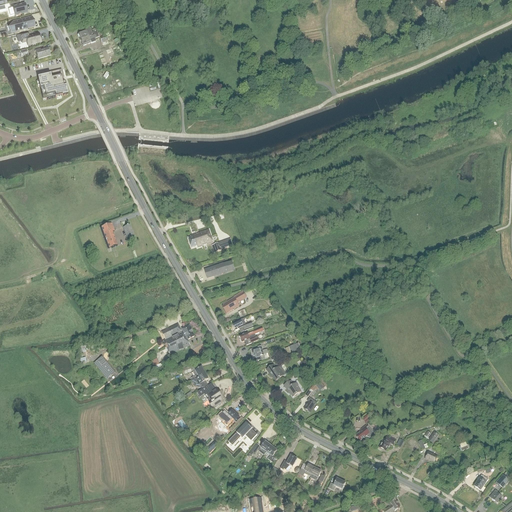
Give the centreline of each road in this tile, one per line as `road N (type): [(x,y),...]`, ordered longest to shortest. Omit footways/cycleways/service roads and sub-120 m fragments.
road 1 (secondary): [(458,511),(300,429),(261,399),(171,257),(96,111)]
road 2 (track): [(140,199),(71,226),(61,263),(0,284)]
road 3 (secondary): [(96,111),(41,0)]
